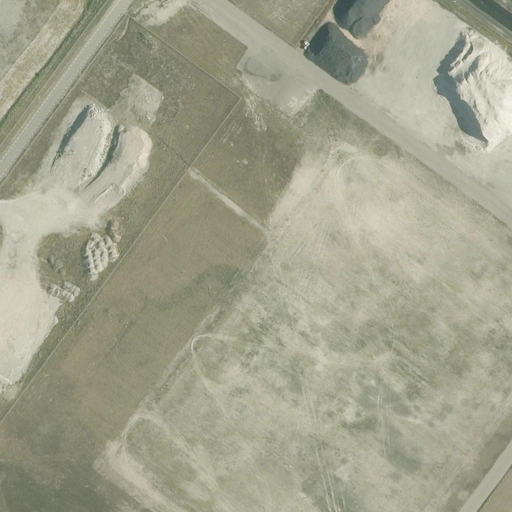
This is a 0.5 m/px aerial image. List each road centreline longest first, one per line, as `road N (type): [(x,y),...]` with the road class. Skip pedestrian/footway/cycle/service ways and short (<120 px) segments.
road 1 (unclassified): [(465,511),(511,447),(511,222),(211,0)]
road 2 (unclassified): [(0,167),(121,0)]
road 3 (unknown): [(0,411),(138,511)]
